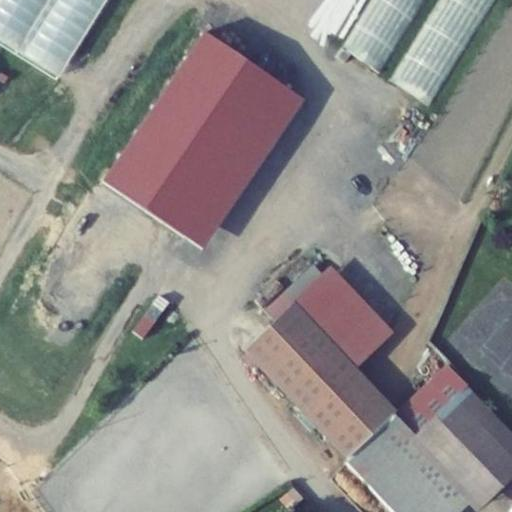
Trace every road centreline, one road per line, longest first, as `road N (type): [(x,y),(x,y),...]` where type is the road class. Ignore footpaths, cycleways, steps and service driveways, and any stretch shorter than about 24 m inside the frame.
road 1 (track): [(203,322),(185,281),(148,269),(60,424),(29,440),(0,428)]
road 2 (track): [(0,259),(38,180),(171,0)]
road 3 (track): [(242,0),(353,104),(275,223)]
road 4 (track): [(511,128),(402,374)]
road 5 (track): [(203,322),(346,511)]
road 6 (track): [(459,240),(399,223),(275,223)]
road 7 (track): [(275,223),(203,322)]
